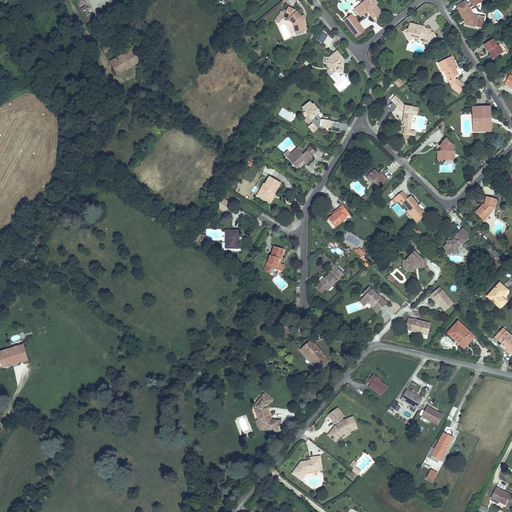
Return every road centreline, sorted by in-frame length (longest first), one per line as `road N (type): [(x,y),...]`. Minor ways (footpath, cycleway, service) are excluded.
road 1 (residential): [(371,346),(306,307),(302,292),(304,213),(360,123)]
road 2 (unclassified): [(371,346),(230,511)]
road 3 (residential): [(360,123),(449,202),(511,144)]
road 4 (residential): [(435,0),(511,124)]
road 5 (unclassified): [(511,375),(371,346)]
